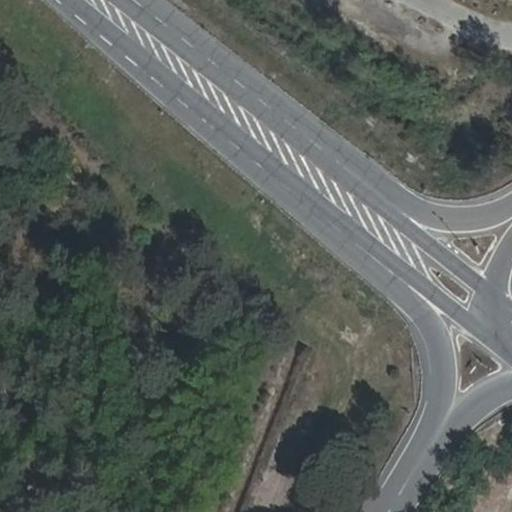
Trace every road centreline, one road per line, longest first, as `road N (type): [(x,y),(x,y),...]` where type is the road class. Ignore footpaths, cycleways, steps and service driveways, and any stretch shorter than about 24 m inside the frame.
road 1 (motorway): [(61,0),(428,320),(444,363),(440,397),(378,511)]
road 2 (secondary): [(76,0),(511,355)]
road 3 (secondary): [(496,297),(121,0)]
road 4 (motorway): [(511,207),(474,220),(428,210),(149,0)]
road 5 (motorway): [(511,387),(459,423),(404,511)]
road 6 (unclassified): [(511,50),(459,34),(401,0)]
